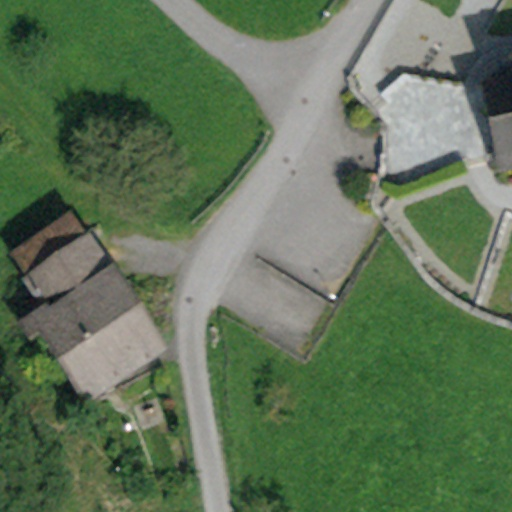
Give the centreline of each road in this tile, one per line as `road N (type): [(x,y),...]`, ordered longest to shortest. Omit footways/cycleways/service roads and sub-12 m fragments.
road 1 (track): [(224,511),(192,312),(202,271),(283,149),(300,97)]
road 2 (residential): [(174,0),(300,97),(364,0)]
